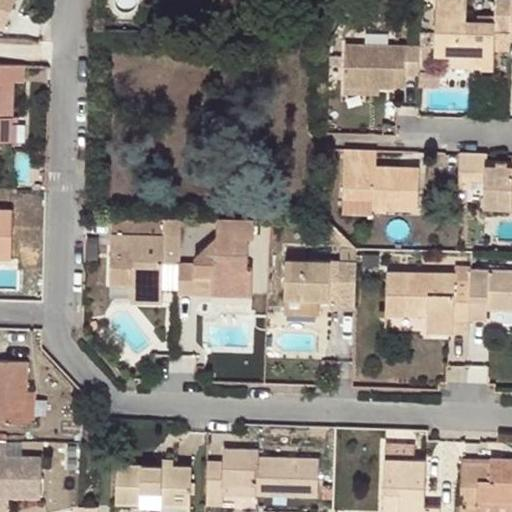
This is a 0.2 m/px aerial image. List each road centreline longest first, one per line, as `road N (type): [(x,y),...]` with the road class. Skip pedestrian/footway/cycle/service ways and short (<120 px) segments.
road 1 (residential): [(56,311),(56,332),(111,395),(511,413)]
road 2 (residential): [(63,0),(56,311)]
